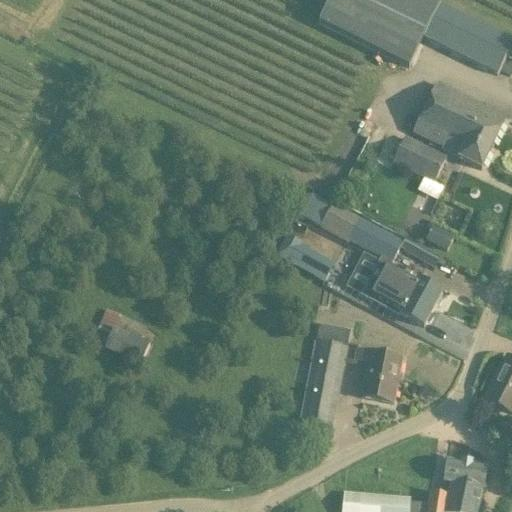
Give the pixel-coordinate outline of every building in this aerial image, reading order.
[(424,0),(332,0),(319,27),(409,70),(423,42),(440,7),(424,0)] [(511,64),(505,61),(511,47),(511,42),(440,7),(423,42),(497,78),(499,74),(511,79),(511,77),(511,64)] [(437,88),(413,136),(442,151),(442,153),(481,172),(506,121),(437,88)] [(320,184),(333,190),(336,182),(345,186),(370,130),(356,124),(336,168),(328,164),(320,184)] [(434,187),(447,160),(404,139),(391,167),(434,187)] [(320,230),(320,231),(347,246),(349,244),(392,267),(400,251),(404,253),(403,255),(434,271),(439,259),(405,242),(406,241),(363,218),(360,222),(321,201),(309,223),(320,230)] [(446,255),(454,241),(432,230),(424,244),(446,255)] [(323,286),(330,273),(282,247),(275,260),(323,286)] [(356,275),(348,290),(361,296),(390,311),(424,330),(426,326),(430,326),(433,321),(431,317),(432,315),(428,313),(430,309),(425,306),(423,310),(418,307),(420,303),(410,298),(408,302),(405,300),(406,299),(394,293),(388,289),(387,291),(375,285),(385,267),(366,256),(356,275)] [(428,313),(432,315),(435,309),(440,308),(442,303),(440,299),(442,297),(418,283),(417,284),(388,269),(385,267),(375,285),(387,291),(388,289),(394,293),(406,299),(405,300),(408,302),(410,298),(420,303),(418,307),(423,310),(425,306),(430,309),(428,313)] [(145,331),(105,314),(93,342),(105,347),(103,353),(140,368),(149,349),(139,345),(145,331)] [(314,344),(299,425),(332,431),(348,350),(347,350),(350,332),(319,327),(315,344),(314,344)] [(360,401),(393,407),(402,361),(356,353),(354,364),(367,367),(360,401)] [(511,416),(511,361),(506,359),(484,403),(511,416)] [(342,496),(340,511),(475,511),(479,490),(481,490),(484,470),(446,464),(443,483),(449,484),(447,498),(430,495),(427,507),(410,504),(410,500),(360,497),(360,498),(342,496)]
